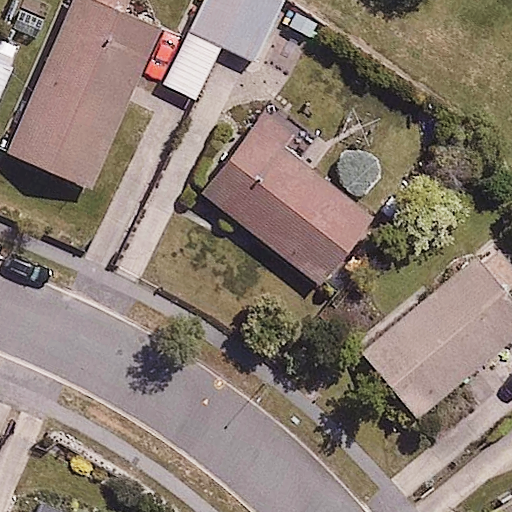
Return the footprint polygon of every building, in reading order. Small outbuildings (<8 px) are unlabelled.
[(165,28),(101,0),(68,0),(4,145),(94,185),(165,28)] [(292,0),(209,0),(170,83),(197,96),(222,43),(263,62),(292,0)] [(0,99),(26,46),(1,34),(0,36),(0,99)] [(311,138),(270,106),(205,191),(322,280),(373,213),(298,156),(311,138)] [(418,415),(511,337),(511,290),(508,286),(511,283),(511,272),(491,247),(365,351),(418,415)] [(71,511),(47,501),(42,511),(71,511)] [(511,511),(511,501),(492,511),(511,511)]
